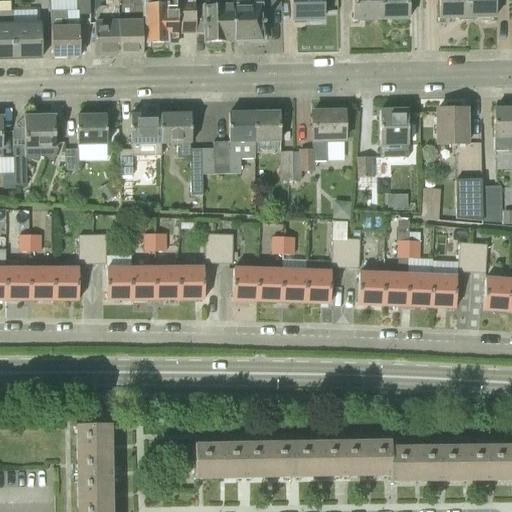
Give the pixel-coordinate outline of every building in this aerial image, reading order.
[(75,0),(75,16),(89,16),(88,0),(75,0)] [(93,58),(119,57),(116,0),(106,0),(106,8),(100,8),(96,12),(95,18),(95,23),(93,23),(93,58)] [(116,0),(119,57),(141,57),(141,22),(144,22),(144,7),(133,7),(129,7),(128,0),(116,0)] [(195,33),(195,6),(195,2),(179,2),(179,0),(144,0),(144,7),(144,22),(145,43),(149,43),(151,46),(159,46),(161,43),(177,43),(177,33),(195,33)] [(220,44),(234,44),(232,0),(215,0),(215,6),(204,8),(204,6),(195,6),(195,33),(204,34),(204,44),(208,44),(210,49),(218,48),(220,44)] [(232,0),(234,44),(262,43),(262,29),(259,29),(259,26),(261,26),(261,24),(259,24),(258,8),(279,7),(278,0),(262,0),(263,5),(248,5),(248,0),(232,0)] [(320,0),(292,0),(293,23),(321,22),(320,0)] [(352,0),(353,21),(380,21),(379,0),(352,0)] [(379,0),(380,21),(407,21),(406,0),(379,0)] [(438,0),(439,20),(466,19),(465,0),(438,0)] [(493,0),(465,0),(466,19),(493,19),(493,0)] [(0,60),(13,60),(12,25),(12,13),(0,12),(0,60)] [(49,13),(50,19),(50,59),(78,58),(78,27),(67,27),(66,12),(49,13)] [(12,25),(13,60),(40,59),(39,24),(12,25)] [(491,152),(511,151),(511,110),(493,111),(493,138),(491,138),(491,152)] [(379,148),(407,148),(406,112),(379,113),(379,148)] [(436,148),(466,147),(465,112),(435,112),(436,148)] [(293,154),(293,182),(300,182),(300,174),(313,174),(313,164),(326,163),(326,145),(344,144),(344,113),(310,114),(309,145),(310,145),(310,152),(298,152),(298,154),(293,154)] [(201,176),(201,151),(188,151),(188,144),(190,144),(189,115),(160,116),(160,146),(176,146),(176,160),(188,160),(189,197),(201,197),(201,176)] [(255,144),(254,115),(227,115),(227,144),(213,144),(213,151),(201,151),(201,176),(228,176),(239,175),(239,160),(255,160),(255,144)] [(254,115),(255,144),(279,143),(278,115),(254,115)] [(130,147),(131,147),(131,152),(131,157),(160,157),(160,146),(160,116),(129,117),(130,147)] [(76,147),(105,147),(104,117),(76,118),(76,147)] [(50,162),(55,151),(55,148),(53,148),(53,119),(53,118),(22,118),(22,120),(23,120),(23,149),(22,149),(22,151),(24,151),(25,158),(35,163),(38,157),(50,162)] [(64,172),(77,172),(77,151),(64,151),(64,172)] [(118,178),(131,178),(131,157),(131,152),(118,152),(118,178)] [(291,154),(291,153),(279,153),(279,183),(293,182),(293,154),(291,154)] [(12,187),(25,186),(24,158),(12,158),(12,187)] [(356,180),(370,179),(370,159),(355,159),(356,180)] [(480,189),(480,181),(454,181),(454,224),(482,223),(480,189)] [(111,184),(98,190),(104,203),(117,197),(111,184)] [(501,223),(499,193),(499,188),(481,189),(480,189),(482,223),(501,223)] [(422,190),(421,209),(437,210),(439,191),(422,190)] [(511,225),(511,212),(500,212),(501,223),(501,226),(511,225)] [(395,260),(407,260),(407,243),(408,230),(397,230),(395,260)] [(142,253),(153,253),(153,236),(142,236),(142,253)] [(153,236),(153,253),(164,253),(164,236),(153,236)] [(217,265),(218,236),(204,236),(203,265),(217,265)] [(231,266),(232,237),(218,236),(217,265),(231,266)] [(28,254),(29,237),(17,237),(17,254),(28,254)] [(29,237),(28,254),(39,254),(39,237),(29,237)] [(77,266),(91,266),(90,237),(77,237),(77,266)] [(105,266),(104,237),(90,237),(91,266),(105,266)] [(281,256),(281,240),(271,239),(270,256),(281,256)] [(281,240),(281,256),(292,257),(292,240),(281,240)] [(329,269),(343,270),(345,241),(330,240),(330,264),(329,269)] [(345,241),(343,270),(357,270),(358,241),(345,241)] [(407,260),(417,261),(418,244),(407,243),(407,260)] [(470,275),(472,246),(458,245),(456,274),(470,275)] [(472,246),(470,275),(484,276),(486,247),(472,246)] [(279,304),(281,262),(280,262),(280,271),(257,270),(256,303),(279,304)] [(304,272),(305,263),(281,262),(279,304),(303,305),(304,272)] [(28,302),(28,269),(4,269),(4,302),(28,302)] [(51,302),(52,269),(28,269),(28,302),(51,302)] [(52,269),(51,302),(76,302),(76,269),(52,269)] [(105,301),(130,301),(130,269),(105,269),(105,301)] [(130,301),(154,301),(153,269),(130,269),(130,301)] [(154,301),(177,301),(177,269),(153,269),(154,301)] [(177,269),(177,301),(202,301),(202,269),(177,269)] [(256,303),(257,270),(232,270),(231,302),(256,303)] [(328,306),(329,274),(304,272),(303,305),(328,306)] [(381,307),(382,275),(358,274),(356,306),(381,307)] [(405,308),(406,276),(382,275),(381,307),(405,308)] [(428,309),(430,277),(406,276),(405,308),(428,309)] [(430,277),(428,309),(453,310),(454,278),(430,277)] [(506,313),(509,281),(484,279),(481,311),(506,313)] [(75,511),(111,511),(110,426),(74,427),(75,511)] [(511,446),(390,448),(389,442),(193,445),(194,480),(389,477),(389,482),(511,481),(511,446)]
